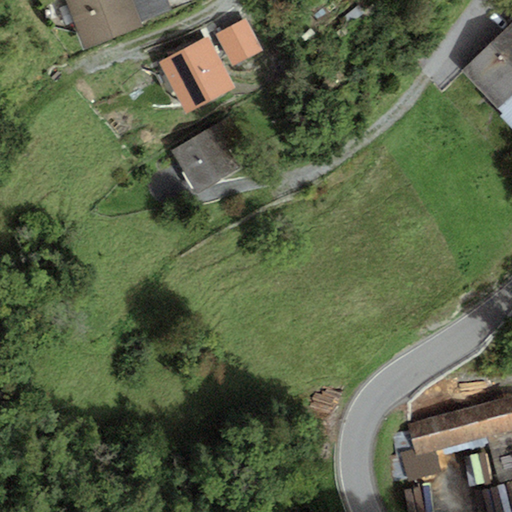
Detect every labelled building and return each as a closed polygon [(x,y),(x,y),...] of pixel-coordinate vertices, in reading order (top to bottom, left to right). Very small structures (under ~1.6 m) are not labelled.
[(66,0),(86,49),(143,26),(141,20),(132,0),(66,0)] [(132,0),(141,20),(171,9),(167,0),(132,0)] [(245,19),(215,35),(233,67),(263,51),(245,19)] [(511,22),(460,69),(511,126),(511,22)] [(207,37),(159,63),(187,115),(235,89),(207,37)] [(229,115),(170,150),(195,192),(239,167),(229,149),(244,140),(229,115)] [(511,413),(509,399),(411,421),(418,450),(402,454),(408,481),(443,473),(437,448),(487,437),(495,473),(511,469),(511,413)]
